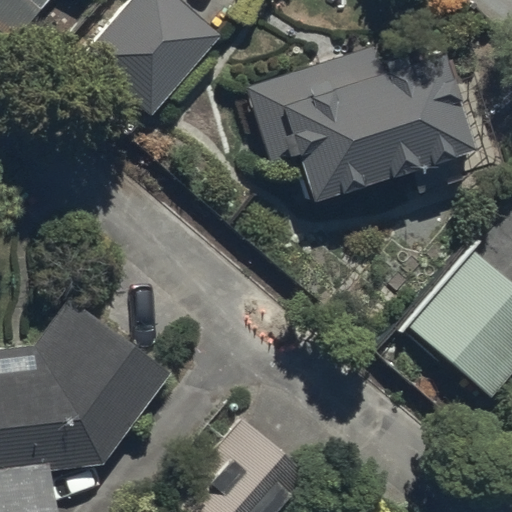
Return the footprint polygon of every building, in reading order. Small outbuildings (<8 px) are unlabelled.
[(212,20),(189,0),(117,0),(79,46),(143,101),(212,20)] [(368,59),(235,99),(260,176),(285,169),(295,200),(457,152),(427,54),(372,70),(368,59)] [(511,275),(465,237),(397,315),(483,386),(511,350),(511,275)] [(0,511),(33,511),(33,502),(48,499),(44,455),(94,448),(166,357),(80,267),(29,334),(0,336),(0,511)] [(245,409),(169,491),(191,511),(267,511),(308,469),(245,409)]
